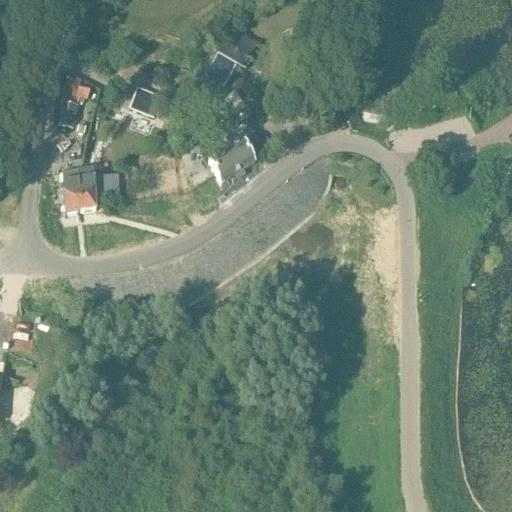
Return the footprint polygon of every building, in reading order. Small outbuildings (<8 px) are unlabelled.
[(235,68),(216,58),(204,80),(223,90),(235,68)] [(62,107),(74,109),(76,100),(86,103),(89,93),(79,91),(80,85),(69,82),(62,107)] [(364,102),(359,100),(360,90),(358,90),(356,101),(373,106),(380,96),(378,96),(373,104),(368,103),(364,102)] [(161,101),(136,91),(128,113),(153,122),(161,101)] [(58,128),(70,131),(74,109),(62,107),(58,128)] [(223,158),(208,167),(221,187),(254,167),(241,147),(239,148),(233,138),(217,149),(223,158)] [(393,196),(395,196),(390,181),(380,170),(367,161),(349,156),(335,155),(321,160),(309,166),(309,168),(321,161),(335,157),(349,157),(366,162),(379,171),(388,182),(393,196)] [(363,169),(347,163),(345,166),(361,173),(363,169)] [(80,175),(77,186),(80,216),(95,215),(92,174),(80,175)] [(77,186),(80,175),(61,176),(64,217),(80,216),(77,186)]
